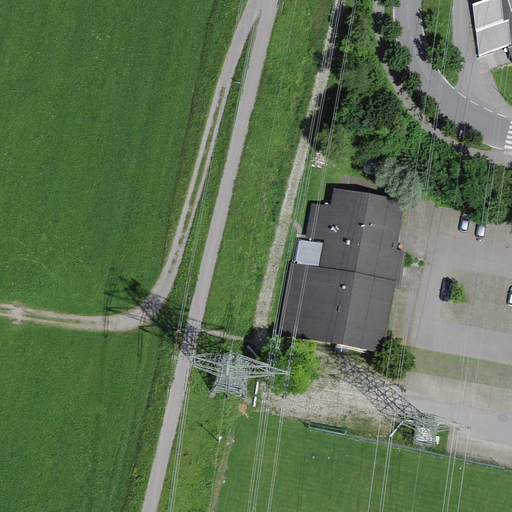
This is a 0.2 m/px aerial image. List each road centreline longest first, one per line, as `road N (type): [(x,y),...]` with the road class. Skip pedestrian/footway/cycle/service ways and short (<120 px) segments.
road 1 (track): [(150,511),(272,0)]
road 2 (track): [(262,0),(179,266),(158,303),(144,314),(104,321),(0,309)]
road 3 (track): [(271,11),(290,14),(299,27),(303,65),(259,341)]
road 4 (tertiary): [(511,134),(483,126),(437,94),(418,61),(410,0)]
